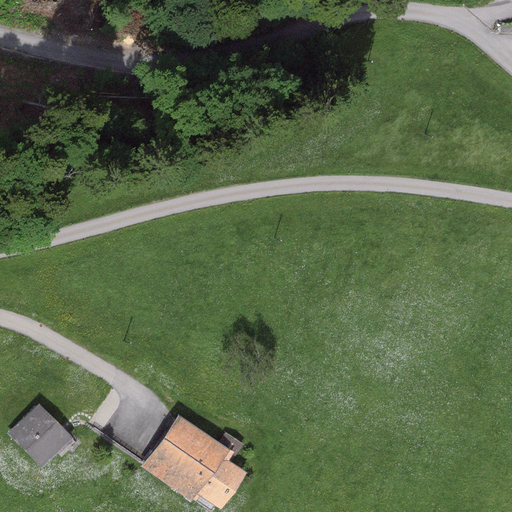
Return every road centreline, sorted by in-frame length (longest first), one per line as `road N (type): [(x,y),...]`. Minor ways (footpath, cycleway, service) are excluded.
road 1 (unclassified): [(0,249),(177,205),(322,184),(511,200)]
road 2 (unclassified): [(511,65),(453,20),(307,0)]
